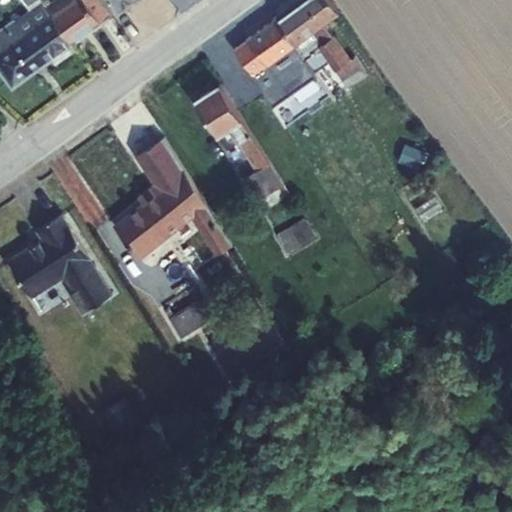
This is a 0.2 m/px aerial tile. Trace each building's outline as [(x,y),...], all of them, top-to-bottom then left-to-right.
[(0,67),(13,84),(73,41),(51,13),(41,0),(40,0),(30,8),(15,19),(14,18),(0,28),(0,67)] [(68,0),(85,0),(99,20),(110,12),(101,0),(51,0),(50,0),(41,0),(51,13),(68,0)] [(68,0),(51,13),(73,41),(99,20),(85,0),(68,0)] [(329,0),(296,0),(276,15),(296,42),(324,22),(339,11),(329,0)] [(267,64),(296,42),(276,15),(247,36),(267,64)] [(332,34),(324,22),(296,42),(314,67),(327,60),(334,70),(337,68),(347,85),(369,71),(358,52),(352,57),(334,33),(332,34)] [(314,67),(296,42),(267,64),(247,36),(234,46),(254,73),(252,74),(280,122),(291,115),(268,76),(273,73),(276,78),(282,75),(291,89),(304,80),(327,111),(339,103),(314,67)] [(228,78),(242,100),(253,93),(239,71),(228,78)] [(196,96),(218,132),(242,117),(219,80),(196,96)] [(289,191),(242,117),(218,132),(226,147),(238,139),(256,168),(245,175),(259,197),(262,195),(269,207),(288,196),(287,192),(289,191)] [(137,193),(142,201),(172,178),(173,179),(186,168),(163,135),(135,153),(154,182),(137,193)] [(405,142),(398,159),(417,167),(424,149),(405,142)] [(314,162),(322,175),(335,167),(327,154),(314,162)] [(207,200),(186,168),(173,179),(196,208),(192,211),(219,253),(234,243),(207,200)] [(132,211),(155,241),(192,211),(196,208),(173,179),(172,178),(142,201),(131,209),(132,211)] [(427,224),(445,210),(432,194),(414,208),(427,224)] [(276,226),(286,250),(316,233),(302,210),(276,226)] [(31,295),(64,274),(74,289),(70,291),(82,309),(113,291),(62,211),(36,226),(41,235),(8,257),(31,295)] [(139,254),(155,241),(132,211),(115,224),(139,254)] [(169,314),(180,334),(214,313),(203,294),(169,314)] [(128,393),(104,407),(110,419),(135,404),(128,393)] [(135,404),(110,419),(121,438),(146,423),(135,404)]
